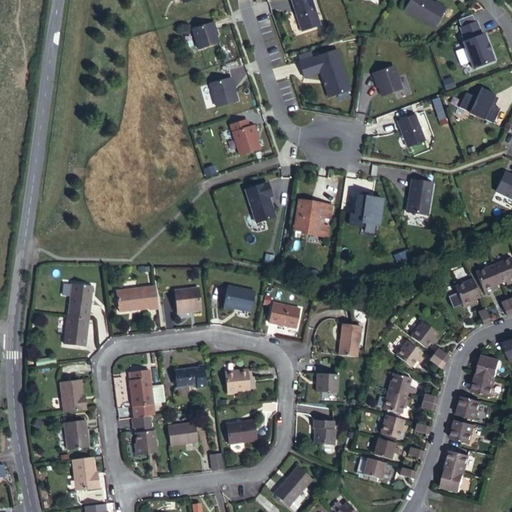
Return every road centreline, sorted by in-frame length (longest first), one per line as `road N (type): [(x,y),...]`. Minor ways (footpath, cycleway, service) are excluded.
road 1 (residential): [(121,492),(103,365),(118,347),(219,336),(280,355),(282,444),(261,471),(237,476)]
road 2 (tertiary): [(57,0),(13,335)]
road 3 (residential): [(511,323),(463,353),(409,511)]
road 4 (residential): [(242,0),(288,130),(336,144)]
